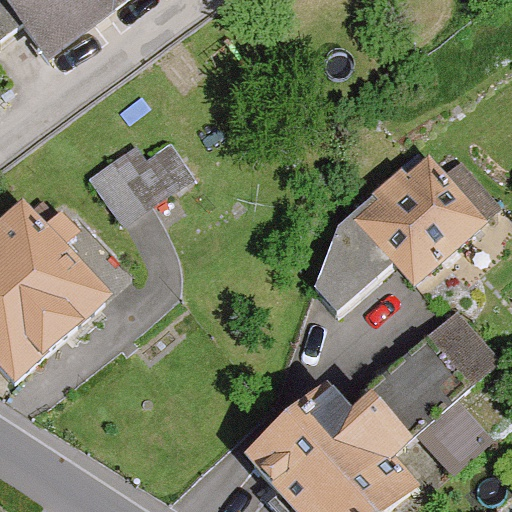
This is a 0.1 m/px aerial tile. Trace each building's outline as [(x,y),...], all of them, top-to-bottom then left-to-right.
[(0,0),(0,48),(21,32),(48,68),(138,0),(0,0)] [(92,183),(129,232),(174,199),(137,150),(92,183)] [(340,234),(313,304),(340,322),(390,278),(409,300),(504,221),(459,168),(437,187),(424,171),(340,234)] [(49,196),(0,238),(0,373),(12,387),(112,299),(71,253),(86,239),(49,196)] [(322,402),(239,470),(274,511),(405,511),(375,475),(499,372),(461,326),(341,426),(322,402)]
